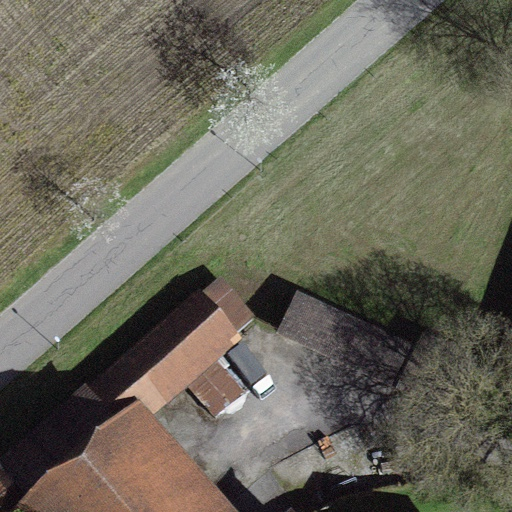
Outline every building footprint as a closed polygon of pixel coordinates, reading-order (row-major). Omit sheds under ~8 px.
[(233,336),(252,319),(220,283),(200,300),(233,336)] [(87,399),(120,436),(233,336),(200,300),(87,399)] [(451,412),(473,365),(425,342),(418,356),(298,303),(284,335),(451,412)] [(511,382),(511,352),(502,378),(511,382)] [(87,399),(3,474),(30,504),(36,511),(186,511),(120,436),(87,399)] [(416,475),(418,461),(410,450),(396,448),(385,456),(383,469),(391,481),(404,483),(416,475)] [(0,511),(19,511),(30,504),(3,474),(0,476),(0,511)]
